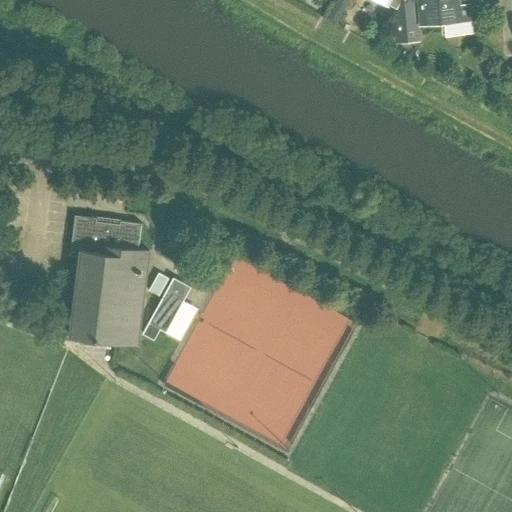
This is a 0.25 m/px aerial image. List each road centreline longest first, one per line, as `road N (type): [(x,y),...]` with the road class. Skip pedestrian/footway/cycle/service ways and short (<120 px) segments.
road 1 (unclassified): [(511,347),(185,176),(128,160)]
road 2 (residential): [(128,160),(0,154)]
